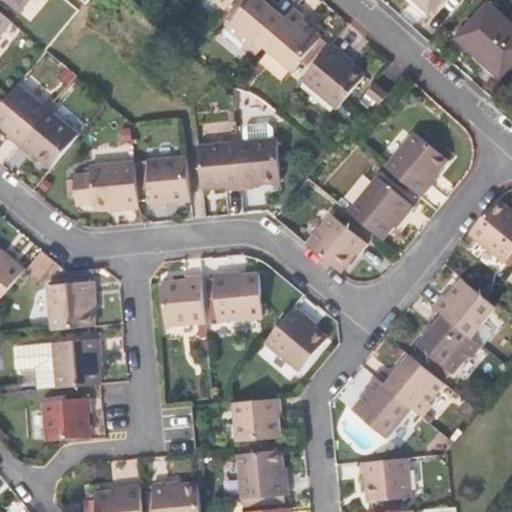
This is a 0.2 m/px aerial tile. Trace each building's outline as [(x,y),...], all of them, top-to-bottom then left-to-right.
[(8,0),(23,12),(32,0),(8,0)] [(220,0),(230,9),(237,0),(220,0)] [(249,42),(247,44),(259,55),(268,45),(289,19),(267,0),(254,0),(232,27),(249,42)] [(444,0),(424,0),(435,10),(444,0)] [(511,67),(511,21),(491,2),(461,37),(481,55),(483,53),(506,74),(511,67)] [(308,21),(311,19),(298,8),(289,19),(268,45),(280,55),(298,72),(327,37),(308,21)] [(0,37),(14,22),(0,9),(0,37)] [(350,55),(337,43),(306,80),(341,111),(369,78),(347,59),(350,55)] [(259,55),(270,65),(280,55),(268,45),(259,55)] [(0,124),(13,136),(11,138),(22,147),(53,110),(46,104),(22,84),(13,96),(0,111),(0,124)] [(378,84),(367,97),(381,109),(391,96),(378,84)] [(58,103),(52,97),(46,104),(53,110),(58,103)] [(64,107),(58,103),(53,110),(58,114),(64,107)] [(34,157),(36,154),(54,170),(83,135),(58,114),(53,110),(22,147),(34,157)] [(282,140),(274,141),(273,134),(268,129),(246,131),(241,136),(241,144),(245,190),(262,189),(261,186),(285,184),(282,140)] [(450,161),(417,132),(388,167),(424,197),(434,186),(431,183),(450,161)] [(236,144),(201,147),(205,190),(231,189),(231,192),(245,190),(241,144),(236,144)] [(170,208),(170,204),(193,202),(189,159),(151,162),(155,209),(170,208)] [(128,207),(128,211),(142,210),(138,163),(76,167),(79,197),(84,197),(84,206),(98,205),(98,210),(128,207)] [(417,207),(380,177),(351,211),(384,239),(403,218),(406,220),(417,207)] [(511,212),(500,203),(473,235),(508,264),(511,259),(511,212)] [(368,245),(332,214),(307,243),(336,267),(341,271),(356,253),(359,256),(368,245)] [(0,298),(4,302),(30,269),(17,258),(14,261),(0,249),(0,298)] [(235,278),(234,275),(218,276),(221,323),(268,320),(265,276),(235,278)] [(170,328),(209,325),(204,277),(189,278),(189,282),(166,284),(170,328)] [(474,338),(484,326),(499,307),(492,301),(466,280),(451,299),(447,297),(438,308),(447,316),(474,338)] [(51,285),(55,331),(98,327),(96,297),(100,297),(98,282),(51,285)] [(308,320),(310,317),(298,307),(268,342),(300,369),(328,336),(308,320)] [(471,355),(475,358),(485,346),(474,338),(447,316),(422,346),(457,375),(471,355)] [(485,346),(494,334),(484,326),(474,338),(485,346)] [(37,370),(39,392),(104,386),(101,357),(104,357),(103,342),(15,349),(18,372),(37,370)] [(416,410),(426,418),(433,424),(436,421),(429,414),(436,406),(432,403),(448,384),(414,357),(389,387),(416,410)] [(356,413),(389,441),(405,423),(416,410),(389,387),(380,379),(369,391),(372,394),(356,413)] [(281,415),(285,415),(283,399),(236,403),(240,443),(283,439),(281,415)] [(45,405),(49,445),(75,443),(91,442),(89,418),(94,417),(92,401),(45,405)] [(405,423),(416,431),(426,418),(416,410),(405,423)] [(287,482),(284,452),(241,456),(246,503),(292,498),(291,482),(287,482)] [(415,498),(411,457),(363,461),(365,477),(369,477),(371,500),(415,498)] [(156,487),(158,511),(203,511),(201,486),(171,489),(171,486),(156,487)] [(99,511),(145,511),(143,488),(127,489),(128,493),(98,496),(98,501),(99,511)] [(88,502),(89,511),(99,511),(98,501),(88,502)]
